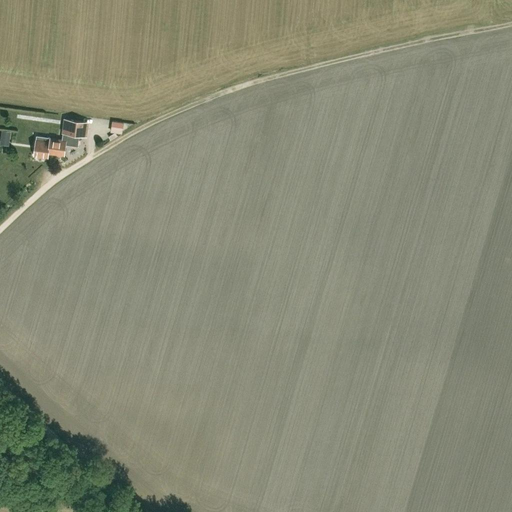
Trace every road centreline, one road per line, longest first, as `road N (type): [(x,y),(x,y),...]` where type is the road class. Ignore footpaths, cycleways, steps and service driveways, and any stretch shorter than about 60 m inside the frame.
road 1 (track): [(0,228),(82,160),(199,100),(331,59),(511,23)]
road 2 (track): [(98,511),(79,469),(0,387)]
